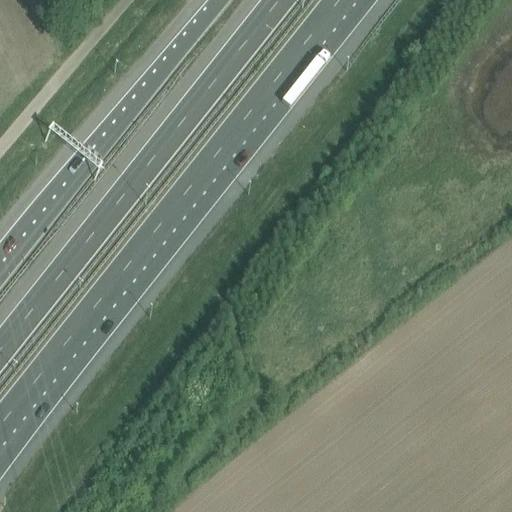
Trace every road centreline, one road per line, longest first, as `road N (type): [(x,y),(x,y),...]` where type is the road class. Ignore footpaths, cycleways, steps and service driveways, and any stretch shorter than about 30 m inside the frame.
road 1 (motorway): [(0,425),(338,0)]
road 2 (motorway): [(277,0),(0,348)]
road 3 (motorway): [(222,0),(0,272)]
road 4 (unclassified): [(0,148),(125,0)]
